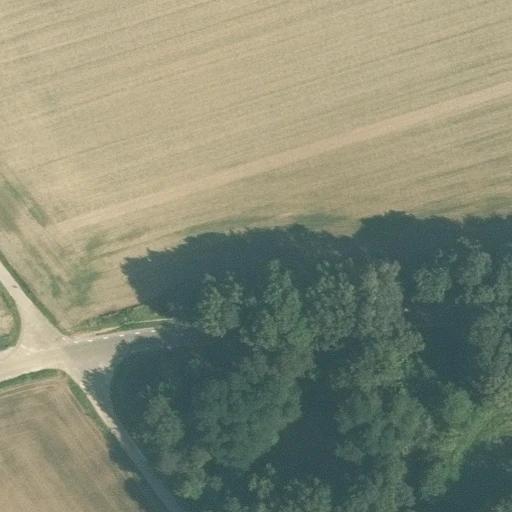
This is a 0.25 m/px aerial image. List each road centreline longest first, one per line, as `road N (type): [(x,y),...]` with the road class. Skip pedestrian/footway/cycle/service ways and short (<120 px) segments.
road 1 (unclassified): [(59,355),(182,334),(511,308)]
road 2 (unclassified): [(180,511),(59,355)]
